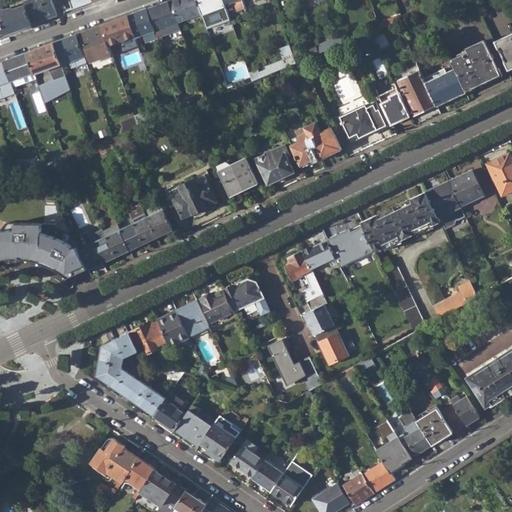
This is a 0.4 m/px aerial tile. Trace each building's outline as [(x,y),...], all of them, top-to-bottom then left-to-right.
[(25,6),(32,24),(64,13),(59,0),(28,0),(24,2),(25,6)] [(67,0),(71,10),(92,2),(91,0),(67,0)] [(171,0),(152,7),(161,36),(181,29),(178,22),(171,0)] [(170,0),(171,0),(178,22),(201,14),(196,0),(170,0)] [(208,13),(206,9),(203,0),(196,0),(201,14),(202,16),(208,13)] [(203,0),(206,9),(224,2),(222,0),(203,0)] [(222,0),(224,2),(224,4),(228,3),(235,1),(238,11),(244,9),(241,0),(222,0)] [(422,0),(426,10),(449,0),(422,0)] [(231,13),(228,3),(224,4),(231,24),(236,23),(232,12),(231,13)] [(3,10),(3,8),(0,9),(0,16),(6,34),(32,24),(25,6),(13,10),(12,8),(9,9),(9,8),(3,10)] [(157,38),(161,36),(152,7),(147,9),(154,30),(157,38)] [(154,30),(147,9),(128,16),(132,29),(134,36),(135,37),(142,35),(145,43),(157,38),(154,30)] [(377,24),(379,29),(397,22),(402,20),(400,14),(377,24)] [(102,25),(108,45),(134,36),(132,29),(128,16),(102,25)] [(87,51),(90,60),(111,53),(108,45),(102,25),(81,33),(81,35),(87,51)] [(352,40),(357,50),(375,42),(370,33),(352,40)] [(511,34),(497,41),(510,69),(511,67),(511,34)] [(54,43),(61,65),(84,57),(82,53),(76,37),(76,35),(54,43)] [(81,35),(76,37),(82,53),(87,51),(81,35)] [(315,46),(318,54),(342,44),(339,36),(315,46)] [(455,69),(466,90),(500,74),(484,41),(463,51),(464,55),(451,61),(455,69)] [(34,72),(34,74),(47,69),(53,81),(38,86),(44,103),(70,90),(61,65),(54,43),(27,53),(34,72)] [(265,68),(267,75),(279,70),(295,64),(289,46),(278,50),(282,61),(265,68)] [(3,61),(10,81),(34,72),(27,53),(3,61)] [(0,62),(0,84),(10,81),(3,61),(0,62)] [(424,79),(437,105),(466,92),(466,90),(455,69),(446,73),(444,69),(424,79)] [(398,80),(415,116),(437,105),(424,79),(420,70),(398,80)] [(36,79),(34,74),(34,72),(10,81),(12,85),(13,87),(36,79)] [(227,103),(265,87),(260,78),(222,94),(225,99),(227,103)] [(379,95),(393,124),(410,116),(397,87),(379,95)] [(197,111),(220,102),(225,99),(222,94),(205,101),(195,105),(197,111)] [(345,127),(352,142),(387,125),(376,101),(367,105),(366,104),(340,116),(341,119),(339,119),(343,127),(345,127)] [(307,128),(321,160),(344,149),(333,127),(323,132),(318,123),(307,128)] [(290,141),(303,168),(321,160),(307,128),(297,133),(299,136),(290,141)] [(255,152),(269,184),(296,171),(285,150),(288,148),(283,138),(271,144),(270,143),(264,146),(265,147),(255,152)] [(97,145),(101,155),(115,149),(110,140),(97,145)] [(82,151),(68,157),(73,166),(86,160),(82,151)] [(488,163),(503,195),(511,190),(511,153),(511,151),(488,163)] [(219,171),(231,195),(258,182),(246,158),(219,171)] [(2,167),(14,168),(11,159),(0,162),(2,167)] [(194,218),(209,211),(209,209),(217,206),(215,203),(218,201),(208,180),(211,179),(206,169),(198,172),(200,175),(169,191),(168,187),(164,189),(169,199),(172,197),(182,218),(192,213),(194,218)] [(449,181),(461,206),(484,194),(472,170),(449,181)] [(427,191),(440,217),(442,221),(446,229),(456,225),(456,220),(465,216),(461,206),(449,181),(427,191)] [(376,250),(383,263),(387,261),(381,250),(442,221),(440,217),(427,191),(362,222),(363,223),(376,250)] [(148,217),(164,210),(160,203),(144,210),(148,217)] [(148,217),(157,237),(173,229),(164,210),(148,217)] [(134,224),(143,243),(157,237),(148,217),(134,224)] [(78,273),(88,268),(72,235),(65,220),(57,224),(6,222),(0,228),(0,258),(13,258),(28,259),(43,263),(57,269),(69,278),(78,273)] [(376,250),(363,223),(328,239),(337,258),(341,266),(376,250)] [(120,230),(129,250),(143,243),(134,224),(120,230)] [(94,244),(103,262),(116,256),(107,237),(103,230),(90,236),(94,244)] [(107,237),(116,256),(129,250),(120,230),(107,237)] [(88,268),(88,269),(103,262),(94,244),(90,236),(88,231),(79,235),(77,232),(72,235),(88,268)] [(304,251),(312,269),(337,258),(328,239),(304,251)] [(307,301),(312,311),(326,304),(329,303),(312,269),(304,251),(303,250),(289,257),(286,267),(293,281),(307,274),(317,296),(307,301)] [(387,272),(415,332),(422,327),(427,325),(398,266),(387,272)] [(443,302),(449,313),(478,297),(470,280),(459,285),(463,291),(446,300),(430,267),(417,273),(434,307),(443,302)] [(236,310),(256,301),(257,304),(261,313),(270,308),(257,281),(250,278),(226,289),(236,310)] [(204,299),(215,320),(236,310),(226,289),(215,294),(214,292),(206,296),(206,298),(204,299)] [(178,309),(190,336),(210,327),(198,300),(178,309)] [(336,324),(326,304),(312,311),(306,314),(316,334),(336,324)] [(170,339),(173,345),(191,337),(190,336),(178,309),(160,318),(170,339)] [(129,332),(135,344),(142,341),(148,353),(156,349),(155,346),(170,339),(160,318),(129,332)] [(316,334),(320,343),(340,333),(336,324),(316,334)] [(165,399),(166,398),(122,368),(124,356),(138,350),(135,344),(129,332),(103,345),(98,376),(155,415),(165,399)] [(350,355),(340,333),(320,343),(330,365),(350,355)] [(511,344),(466,373),(487,405),(511,388),(511,344)] [(304,366),(312,362),(310,356),(301,360),(304,366)] [(304,366),(314,387),(323,382),(312,362),(304,366)] [(421,367),(430,381),(435,391),(442,386),(427,363),(421,367)] [(344,371),(350,381),(360,375),(353,365),(344,371)] [(168,378),(179,378),(185,369),(168,369),(168,378)] [(435,391),(430,381),(424,384),(430,394),(435,391)] [(166,398),(165,399),(179,409),(184,401),(170,392),(166,398)] [(452,402),(467,424),(480,416),(468,397),(462,400),(459,396),(451,401),(452,402)] [(186,413),(179,409),(165,399),(155,415),(175,429),(186,413)] [(444,410),(450,420),(460,433),(469,428),(467,424),(452,402),(451,401),(450,399),(447,401),(450,406),(444,410)] [(200,445),(218,419),(193,403),(186,413),(175,429),(200,445)] [(424,415),(417,420),(433,445),(454,431),(437,404),(423,413),(424,415)] [(405,436),(417,455),(433,445),(417,420),(411,410),(403,415),(408,424),(411,422),(416,429),(405,436)] [(200,445),(221,460),(243,428),(221,414),(218,419),(200,445)] [(384,460),(391,472),(405,464),(404,463),(412,458),(398,436),(377,449),(384,460)] [(97,490),(110,500),(127,476),(140,457),(125,447),(126,446),(116,438),(115,439),(113,438),(109,439),(92,462),(107,472),(103,478),(111,483),(116,476),(121,480),(116,488),(111,488),(102,482),(97,490)] [(231,462),(253,478),(266,460),(255,453),(260,447),(247,438),(231,462)] [(140,457),(127,476),(144,487),(157,468),(140,457)] [(253,478),(272,490),(284,472),(266,460),(253,478)] [(272,490),(292,504),(304,486),(313,474),(293,460),(284,472),(272,490)] [(384,460),(363,473),(375,491),(395,478),(391,472),(384,460)] [(168,496),(179,502),(188,489),(157,468),(144,487),(142,490),(162,504),(168,496)] [(345,483),(357,503),(375,491),(363,473),(362,472),(345,483)] [(314,498),(323,511),(332,511),(350,501),(339,482),(314,498)] [(201,511),(208,502),(188,489),(179,502),(177,505),(186,511),(201,511)] [(228,511),(231,509),(212,497),(208,502),(201,511),(228,511)]
